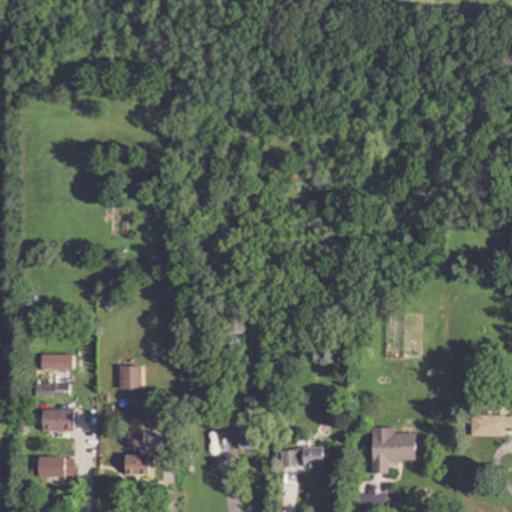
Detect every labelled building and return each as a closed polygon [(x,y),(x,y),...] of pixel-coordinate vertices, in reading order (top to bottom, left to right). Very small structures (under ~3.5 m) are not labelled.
[(246,332),(229,332),(229,311),(246,311),(246,332)] [(116,366),(138,367),(138,389),(115,389),(116,366)] [(211,372),(211,380),(203,380),(203,371),(211,372)] [(71,395),(36,395),(36,384),(71,383),(71,395)] [(294,396),(289,395),(289,401),(282,401),(282,389),(294,389),(294,396)] [(114,404),(114,414),(106,414),(106,404),(114,404)] [(76,430),(45,431),(45,409),(75,409),(76,430)] [(507,416),(511,416),(511,427),(506,427),(506,435),(473,435),(473,414),(507,415),(507,416)] [(230,432),(222,432),(222,423),(230,423),(230,432)] [(396,433),(417,433),(418,458),(404,458),(404,462),(390,462),(390,473),(374,473),(374,427),(396,426),(396,433)] [(146,447),(142,447),(142,455),(156,455),(156,465),(150,465),(150,474),(128,474),(128,455),(135,455),(135,447),(131,448),(130,431),(146,431),(146,447)] [(259,448),(240,449),(239,433),(258,432),(259,448)] [(324,466),(305,466),(305,463),(298,463),(299,466),(283,467),(283,450),(298,450),(299,452),(305,452),(305,447),(324,446),(324,466)] [(67,458),(77,458),(77,475),(67,475),(67,476),(42,476),(42,475),(33,475),(33,465),(41,464),(41,457),(67,456),(67,458)] [(37,477),(37,457),(29,458),(30,477),(37,477)]
